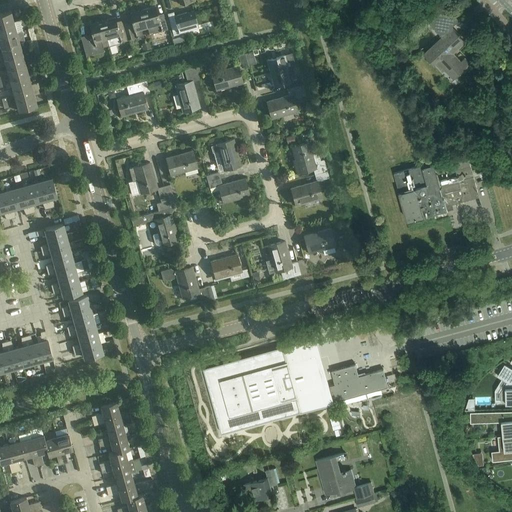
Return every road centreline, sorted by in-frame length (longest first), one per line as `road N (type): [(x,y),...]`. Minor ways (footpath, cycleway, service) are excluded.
road 1 (residential): [(141,354),(511,251)]
road 2 (residential): [(200,213),(207,238),(275,214),(246,116),(85,154)]
road 3 (residential): [(141,354),(85,154)]
road 4 (residential): [(184,511),(141,354)]
